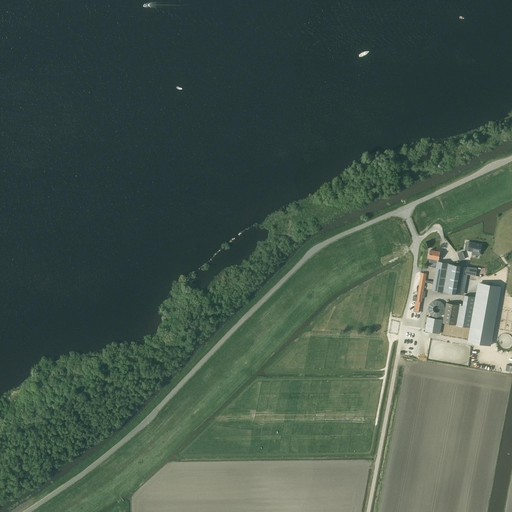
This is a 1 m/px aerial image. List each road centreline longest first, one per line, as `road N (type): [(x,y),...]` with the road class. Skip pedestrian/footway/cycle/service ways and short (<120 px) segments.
road 1 (tertiary): [(24,511),(130,435),(320,243),(511,158)]
road 2 (track): [(368,511),(406,318)]
